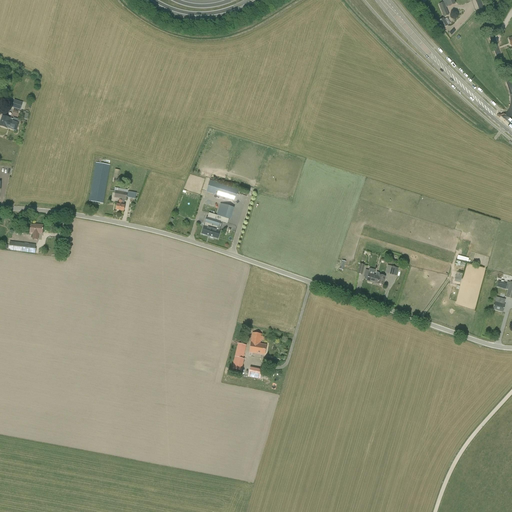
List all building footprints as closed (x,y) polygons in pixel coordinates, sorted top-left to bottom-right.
[(453,0),(443,0),(442,0),(443,3),(439,5),(443,18),(449,16),(446,7),(448,6),(449,7),(455,4),(453,0)] [(448,26),(443,18),(438,21),(443,29),(448,26)] [(13,101),(11,108),(19,111),(21,104),(13,101)] [(10,120),(11,119),(2,116),(0,122),(0,126),(7,129),(7,128),(16,131),(19,122),(10,120)] [(103,204),(110,165),(96,163),(89,201),(103,204)] [(239,189),(210,180),(206,191),(206,192),(235,201),(238,193),(239,189)] [(125,206),(123,206),(124,200),(126,200),(127,197),(130,198),(135,199),(136,194),(128,192),(128,187),(125,187),(125,188),(116,187),(116,188),(115,191),(114,197),(119,198),(118,204),(117,204),(116,210),(123,212),(125,206)] [(215,219),(220,221),(225,222),(226,219),(230,220),(234,207),(220,203),(215,219)] [(216,231),(217,226),(218,227),(220,221),(215,219),(207,217),(205,223),(206,223),(204,227),(202,234),(210,236),(210,237),(210,238),(213,239),(213,238),(214,237),(218,239),(219,232),(216,231)] [(38,240),(38,234),(42,234),(42,233),(43,225),(37,225),(31,225),(30,233),(33,233),(32,240),(38,240)] [(36,245),(32,244),(10,241),(9,250),(35,254),(36,245)] [(389,274),(396,276),(398,268),(391,266),(389,274)] [(385,277),(380,275),(379,273),(376,272),(376,275),(374,275),(375,270),(370,268),(369,269),(369,271),(365,270),(364,277),(368,278),(367,281),(372,283),(377,284),(383,285),(385,277)] [(455,281),(461,282),(463,274),(457,272),(455,281)] [(505,297),(511,299),(511,282),(510,282),(507,281),(506,283),(498,281),(496,287),(498,288),(498,289),(505,291),(506,289),(508,290),(505,297)] [(505,305),(504,305),(505,300),(496,297),(494,302),(492,310),(503,313),(505,305)] [(251,343),(249,353),(249,356),(252,357),(253,353),(265,355),(266,345),(260,344),(261,342),(261,340),(263,340),(264,337),(261,336),(262,334),(252,333),(251,343)] [(238,343),(234,357),(232,369),(241,371),(244,359),(243,359),(246,345),(238,343)] [(250,367),(248,377),(260,379),(262,370),(250,367)]
